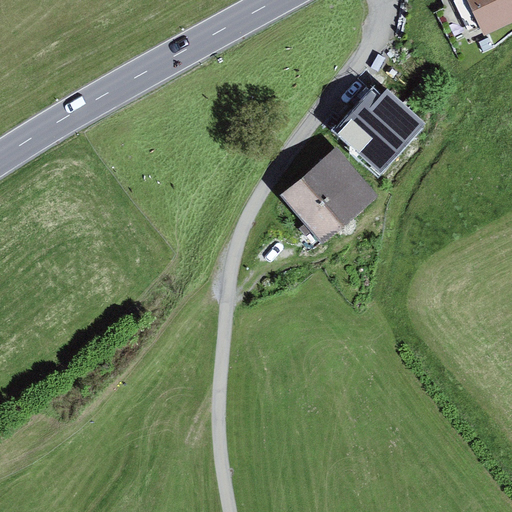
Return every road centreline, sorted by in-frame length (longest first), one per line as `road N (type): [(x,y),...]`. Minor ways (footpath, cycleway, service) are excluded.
road 1 (track): [(387,0),(372,44),(261,195),(236,248),(221,439),(231,511)]
road 2 (secondary): [(281,0),(0,158)]
